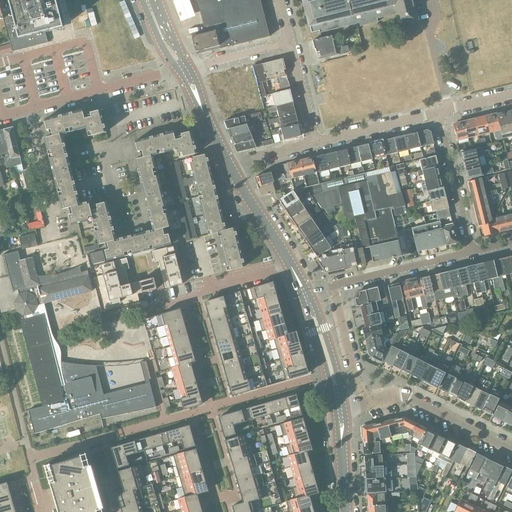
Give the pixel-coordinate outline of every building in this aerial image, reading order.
[(57,0),(0,0),(0,7),(2,16),(9,39),(9,41),(12,52),(47,43),(45,32),(48,31),(48,30),(62,26),(62,25),(64,24),(57,0)] [(195,16),(188,0),(175,0),(173,1),(180,21),(195,16)] [(197,0),(206,31),(193,34),(198,53),(210,50),(210,48),(218,46),(219,49),(269,36),(259,0),(229,0),(223,2),(222,0),(197,0)] [(301,0),(308,29),(309,28),(310,32),(318,30),(319,33),(344,27),(345,33),(352,31),(350,25),(356,24),(359,23),(360,26),(377,22),(377,19),(397,14),(400,26),(417,21),(413,3),(411,0),(301,0)] [(317,52),(318,60),(338,55),(348,52),(347,46),(337,49),(336,47),(341,45),(338,34),(334,35),(320,38),(312,40),(314,49),(315,49),(316,52),(317,52)] [(278,84),(280,83),(279,78),(286,76),(282,59),(275,61),(272,62),(278,84)] [(276,91),(279,90),(278,84),(272,62),(269,62),(270,63),(262,64),(266,81),(274,79),(275,84),(274,84),(276,91)] [(254,64),(252,65),(256,80),(260,97),(265,96),(262,82),(266,81),(262,64),(255,66),(254,64)] [(256,80),(252,65),(241,68),(245,83),(256,80)] [(278,84),(279,90),(289,87),(288,82),(280,83),(278,84)] [(260,97),(261,99),(261,102),(273,99),(275,106),(292,102),(293,102),(290,89),(265,96),(260,97)] [(293,107),(292,102),(275,106),(275,107),(268,108),(269,113),(277,111),(278,117),(279,117),(295,113),(294,112),(295,111),(294,108),(293,107)] [(84,119),(84,118),(82,110),(65,114),(69,132),(86,128),(84,119)] [(86,118),(84,118),(84,119),(86,128),(88,136),(89,136),(90,136),(105,132),(106,132),(100,110),(90,113),(91,117),(86,119),(86,118)] [(511,110),(508,112),(496,115),(500,130),(500,134),(511,130),(511,110)] [(262,112),(251,115),(223,121),(227,129),(246,124),(255,122),(265,120),(262,112)] [(296,118),(295,113),(279,117),(278,117),(267,120),(268,125),(280,122),(281,128),(297,124),(297,123),(298,122),(297,119),(296,118)] [(52,134),(52,136),(62,134),(69,132),(65,114),(44,120),(46,130),(51,129),(52,134)] [(486,116),(485,117),(489,132),(500,130),(496,115),(496,114),(491,115),(490,115),(489,114),(486,115),(486,116)] [(474,119),(478,135),(489,132),(485,117),(484,117),(483,116),(479,117),(479,118),(474,119)] [(464,122),(467,138),(478,135),(474,119),(470,120),(469,119),(465,120),(464,122)] [(453,125),(456,140),(467,138),(464,122),(463,122),(462,121),(458,122),(458,123),(453,125)] [(227,129),(230,137),(257,131),(255,122),(246,124),(227,129)] [(299,129),(297,124),(281,128),(271,131),(272,136),(282,133),(284,140),(300,136),(300,134),(301,133),(300,130),(299,129)] [(2,130),(11,166),(12,166),(13,167),(22,164),(12,128),(2,130)] [(230,137),(233,145),(253,140),(251,136),(269,132),(267,128),(263,129),(257,131),(230,137)] [(0,158),(4,158),(6,168),(11,166),(2,130),(0,131),(0,158)] [(162,153),(177,149),(175,140),(173,131),(156,136),(160,154),(162,153)] [(177,149),(178,155),(179,158),(197,153),(191,131),(181,134),(182,139),(177,140),(177,139),(175,140),(177,149)] [(420,147),(433,144),(430,132),(427,131),(423,132),(422,131),(418,132),(417,133),(420,147)] [(406,136),(405,136),(408,150),(420,147),(417,133),(411,134),(410,134),(407,134),(406,136)] [(44,138),(48,155),(66,150),(64,143),(62,134),(52,136),(44,138)] [(143,156),(143,157),(152,155),(153,155),(160,154),(156,136),(135,141),(137,152),(141,151),(142,150),(143,155),(143,156)] [(397,153),(408,150),(405,136),(400,137),(398,136),(395,137),(394,138),(394,139),(397,153)] [(383,141),(382,142),(385,155),(397,153),(394,139),(388,140),(387,139),(384,140),(383,141)] [(254,144),(253,140),(233,145),(236,153),(273,144),(271,140),(254,144)] [(372,144),(370,144),(374,158),(385,155),(382,142),(377,143),(376,142),(372,143),(372,144)] [(361,162),(372,159),(368,145),(363,146),(362,145),(359,146),(358,147),(357,148),(361,162)] [(481,146),(476,148),(461,152),(461,153),(460,154),(461,158),(462,158),(463,161),(484,156),(489,155),(488,151),(483,152),(481,146)] [(350,165),(361,162),(357,148),(352,149),(351,148),(348,149),(348,150),(347,150),(350,165)] [(48,155),(58,193),(76,188),(66,150),(48,155)] [(336,153),(339,167),(350,165),(347,150),(342,151),(341,151),(338,151),(337,153),(336,153)] [(329,170),(339,167),(336,153),(335,153),(334,152),(331,153),(330,154),(325,155),(329,170)] [(216,192),(213,181),(212,176),(210,169),(206,154),(192,157),(192,158),(188,159),(198,196),(216,192)] [(135,159),(139,176),(157,171),(153,155),(152,155),(143,157),(135,159)] [(319,157),(314,158),(318,173),(329,170),(325,155),(324,156),(323,155),(320,156),(319,157)] [(422,171),(437,167),(437,166),(438,166),(437,160),(436,160),(435,156),(419,160),(422,171)] [(484,156),(463,161),(464,164),(462,165),(463,169),(465,169),(465,170),(486,165),(484,156)] [(312,158),(311,158),(287,164),(290,177),(291,181),(293,190),(312,186),(318,184),(312,159),(312,158)] [(257,187),(281,179),(290,177),(287,164),(281,165),(283,174),(272,177),(270,172),(254,177),(257,187)] [(467,176),(467,179),(493,173),(492,168),(490,169),(489,164),(486,165),(465,170),(465,171),(464,172),(465,176),(467,176)] [(356,225),(362,248),(362,249),(369,247),(372,262),(401,256),(402,256),(398,240),(396,233),(391,210),(397,208),(405,206),(393,166),(388,167),(382,169),(353,176),(348,177),(340,179),(320,184),(322,193),(314,195),(313,195),(322,209),(341,204),(346,221),(347,221),(348,226),(356,225)] [(423,175),(424,181),(440,177),(440,176),(440,175),(440,172),(438,171),(437,167),(422,171),(417,172),(418,177),(423,175)] [(34,187),(30,171),(23,173),(27,189),(34,187)] [(139,176),(149,214),(166,209),(157,171),(139,176)] [(290,177),(281,179),(257,187),(260,196),(274,192),(276,191),(275,186),(282,184),(291,181),(290,177)] [(441,182),(440,177),(424,181),(427,191),(442,187),(443,186),(442,182),(441,182)] [(469,191),(483,187),(482,183),(488,182),(487,177),(467,182),(469,191)] [(318,184),(312,186),(314,195),(322,193),(320,184),(318,185),(318,184)] [(443,192),(442,187),(427,191),(429,202),(445,198),(445,196),(445,193),(443,192)] [(469,191),(471,200),(492,195),(491,195),(497,194),(496,190),(491,191),(490,191),(484,192),(483,187),(469,191)] [(62,209),(70,207),(80,204),(76,188),(58,193),(62,209)] [(278,200),(279,200),(281,203),(280,203),(281,204),(280,205),(282,209),(284,209),(298,200),(292,191),(287,195),(278,200)] [(212,234),(217,233),(217,232),(226,230),(222,216),(220,208),(216,192),(198,196),(208,235),(212,234)] [(404,197),(406,202),(407,206),(414,204),(412,195),(411,195),(404,197)] [(471,200),(473,209),(487,206),(486,201),(493,200),(492,195),(471,200)] [(446,202),(445,198),(429,202),(425,203),(426,207),(430,206),(432,213),(436,212),(436,211),(447,208),(448,207),(447,201),(446,202)] [(298,200),(284,209),(287,213),(286,214),(288,218),(290,218),(304,209),(298,200)] [(88,202),(80,204),(70,207),(71,209),(73,214),(72,214),(68,215),(71,225),(78,223),(92,220),(90,211),(91,211),(88,202)] [(94,228),(112,223),(106,202),(96,204),(97,209),(91,211),(90,211),(92,220),(94,228)] [(473,209),(476,218),(490,215),(487,206),(473,209)] [(449,217),(447,208),(436,211),(436,212),(436,214),(438,219),(439,219),(443,218),(449,217)] [(149,214),(153,230),(164,227),(164,228),(171,226),(166,209),(149,214)] [(304,209),(290,218),(291,219),(290,220),(292,224),(294,224),(296,228),(311,218),(304,209)] [(398,209),(391,210),(393,217),(400,215),(398,209)] [(42,210),(36,211),(38,221),(28,222),(29,229),(44,227),(42,210)] [(330,222),(324,213),(324,212),(319,215),(325,224),(330,222)] [(490,215),(476,218),(478,228),(481,227),(492,224),(491,221),(490,215)] [(496,220),(499,233),(508,230),(504,215),(495,218),(496,220)] [(312,220),(298,229),(300,234),(299,235),(302,238),(303,238),(304,239),(318,229),(312,220)] [(499,233),(496,220),(491,221),(492,224),(481,227),(484,236),(499,233)] [(439,221),(411,228),(414,240),(417,253),(445,246),(441,228),(440,225),(439,221)] [(116,239),(112,223),(94,228),(98,245),(105,243),(116,240),(116,239)] [(453,225),(441,228),(445,246),(457,243),(453,225)] [(318,229),(304,239),(304,240),(303,241),(306,244),(307,244),(310,248),(324,238),(337,230),(334,226),(321,234),(318,229)] [(106,250),(104,250),(107,261),(133,254),(141,252),(171,244),(168,234),(166,234),(164,228),(164,227),(153,230),(140,233),(125,237),(116,239),(116,240),(105,243),(106,250)] [(217,232),(217,233),(227,271),(244,266),(235,228),(226,230),(217,232)] [(339,238),(348,236),(346,228),(343,228),(337,230),(338,235),(339,238)] [(398,240),(402,256),(411,254),(407,231),(396,233),(398,240)] [(34,233),(19,237),(22,250),(37,246),(34,233)] [(355,266),(356,266),(365,264),(362,249),(362,248),(357,249),(355,239),(354,239),(354,237),(352,238),(352,240),(350,240),(355,266)] [(324,238),(310,248),(309,250),(312,253),(313,253),(314,254),(317,257),(330,248),(324,238)] [(344,245),(340,246),(345,268),(355,266),(350,240),(343,242),(344,245)] [(154,259),(154,261),(154,262),(156,262),(158,261),(159,263),(176,259),(173,246),(152,251),(154,259)] [(335,250),(330,251),(334,271),(345,268),(340,246),(335,247),(335,250)] [(14,292),(13,291),(17,290),(18,294),(14,302),(16,311),(24,316),(25,320),(20,321),(42,406),(28,410),(34,433),(33,434),(100,414),(101,418),(100,418),(101,419),(156,407),(155,407),(149,383),(144,361),(135,363),(127,364),(117,365),(108,366),(103,366),(98,366),(91,365),(79,365),(68,363),(61,362),(61,357),(61,355),(61,354),(61,353),(60,352),(60,351),(60,350),(59,347),(59,346),(56,342),(55,340),(53,336),(52,333),(51,331),(44,303),(92,291),(87,271),(81,273),(79,267),(80,267),(79,266),(75,269),(70,270),(65,272),(61,273),(57,274),(53,275),(47,276),(42,276),(37,276),(32,257),(20,260),(18,251),(4,255),(4,254),(3,254),(13,292),(14,292)] [(327,272),(334,271),(330,251),(329,251),(318,258),(316,260),(323,271),(327,272)] [(501,257),(506,275),(510,274),(511,283),(511,263),(510,256),(507,257),(505,256),(501,257)] [(506,275),(501,257),(497,258),(496,260),(492,261),(499,288),(500,292),(505,291),(501,276),(506,275)] [(103,276),(125,270),(127,269),(129,269),(128,266),(128,264),(126,258),(100,265),(103,276)] [(159,263),(159,265),(160,268),(162,275),(179,271),(176,259),(159,263)] [(499,288),(492,261),(489,262),(487,260),(483,261),(487,280),(492,279),(493,285),(495,289),(499,288)] [(487,280),(483,261),(479,262),(478,264),(474,265),(481,293),(486,291),(483,281),(487,280)] [(481,293),(474,265),(471,266),(469,265),(465,266),(469,284),(474,283),(476,294),(481,293)] [(469,284),(465,266),(461,267),(460,269),(456,270),(463,296),(468,295),(465,285),(469,284)] [(463,296),(456,270),(452,271),(451,269),(446,270),(451,288),(456,287),(458,298),(463,296)] [(125,271),(125,270),(103,276),(105,285),(128,279),(126,274),(125,271)] [(451,288),(446,270),(443,271),(442,273),(438,274),(443,297),(448,295),(447,289),(451,288)] [(179,271),(162,275),(162,277),(163,280),(165,288),(183,284),(182,283),(179,271)] [(443,297),(438,274),(434,275),(432,274),(428,275),(433,293),(437,292),(439,298),(443,297)] [(423,278),(419,279),(425,301),(430,300),(429,294),(433,293),(428,275),(423,276),(423,278)] [(153,278),(139,281),(136,282),(134,282),(137,294),(156,289),(153,278)] [(415,278),(410,279),(415,297),(419,296),(422,309),(427,308),(425,301),(419,279),(416,279),(415,278)] [(116,287),(129,284),(128,281),(128,279),(105,285),(110,305),(120,302),(119,298),(116,287)] [(415,297),(410,279),(405,280),(405,282),(401,283),(408,312),(413,310),(410,298),(415,297)] [(137,294),(134,282),(132,283),(129,284),(116,287),(119,298),(137,294)] [(252,300),(257,299),(256,299),(276,293),(275,291),(272,282),(269,283),(249,288),(252,300)] [(392,285),(387,286),(395,318),(398,317),(400,317),(396,301),(403,299),(399,284),(399,283),(398,283),(396,282),(393,283),(392,285)] [(383,287),(383,286),(377,287),(367,290),(367,289),(365,290),(359,291),(355,299),(356,307),(360,306),(386,300),(383,287)] [(279,303),(276,293),(256,299),(257,299),(259,309),(279,303)] [(226,307),(230,306),(227,295),(207,301),(204,302),(207,311),(207,313),(226,307)] [(141,308),(148,306),(147,300),(139,302),(141,308)] [(386,300),(360,306),(361,311),(360,311),(361,316),(362,315),(363,317),(378,313),(377,306),(387,303),(386,300)] [(282,314),(279,303),(259,309),(262,318),(262,319),(282,314)] [(486,313),(492,311),(490,303),(484,304),(486,313)] [(484,304),(478,306),(480,315),(486,313),(484,304)] [(229,318),(226,307),(207,313),(210,323),(229,318)] [(176,309),(161,314),(164,325),(183,320),(183,318),(182,318),(180,309),(176,310),(176,309)] [(391,309),(389,310),(385,311),(387,322),(393,321),(391,309)] [(103,323),(115,320),(112,311),(101,314),(103,323)] [(468,317),(466,311),(457,313),(459,320),(468,317)] [(378,313),(363,317),(363,318),(362,318),(363,323),(364,322),(365,328),(378,325),(381,324),(378,313)] [(261,331),(266,330),(265,330),(285,324),(282,314),(262,319),(262,318),(258,320),(261,331)] [(448,316),(450,322),(456,321),(454,314),(448,316)] [(398,317),(401,326),(407,322),(406,316),(400,317),(398,317)] [(213,333),(232,328),(229,318),(210,323),(213,333)] [(441,324),(440,318),(439,318),(432,320),(433,322),(431,323),(430,323),(431,327),(441,324)] [(186,330),(183,320),(164,325),(167,336),(186,330)] [(399,327),(401,330),(409,328),(407,322),(401,326),(399,327)] [(269,340),(273,339),(288,335),(287,334),(285,324),(265,330),(266,330),(269,340)] [(378,325),(365,328),(363,328),(363,329),(362,330),(363,334),(364,335),(365,340),(381,336),(387,333),(386,329),(380,330),(378,325)] [(447,325),(430,329),(442,335),(447,325)] [(216,344),(235,338),(232,328),(213,333),(216,344)] [(423,329),(421,329),(418,334),(427,338),(430,332),(423,329)] [(189,340),(186,330),(167,336),(170,346),(189,340)] [(388,352),(383,361),(386,363),(386,364),(391,366),(391,365),(392,365),(399,350),(395,348),(400,337),(402,338),(406,330),(398,332),(397,334),(396,335),(391,346),(390,347),(388,352)] [(298,341),(296,331),(293,332),(287,334),(288,335),(273,339),(276,349),(299,342),(299,341),(298,341)] [(395,333),(386,344),(391,346),(396,335),(397,334),(395,333)] [(381,336),(365,340),(365,341),(365,345),(367,345),(368,349),(383,346),(381,336)] [(402,345),(399,350),(392,365),(393,366),(393,367),(396,368),(397,368),(400,369),(413,345),(415,339),(412,337),(409,343),(408,342),(406,347),(402,345)] [(219,354),(238,349),(235,338),(216,344),(219,354)] [(192,351),(189,340),(170,346),(173,356),(192,351)] [(302,353),(299,342),(276,349),(279,359),(302,353)] [(409,374),(417,359),(418,357),(413,355),(417,347),(413,345),(400,369),(403,371),(404,373),(406,374),(408,373),(409,374)] [(383,346),(368,349),(368,350),(367,351),(368,355),(382,362),(383,361),(388,352),(384,350),(383,346)] [(460,346),(458,351),(467,356),(469,351),(460,346)] [(222,365),(241,359),(238,349),(219,354),(222,365)] [(423,362),(419,360),(417,359),(409,374),(411,375),(412,375),(413,377),(415,378),(417,377),(420,379),(433,353),(434,351),(429,349),(423,362)] [(192,352),(192,351),(173,356),(176,366),(176,367),(190,363),(192,363),(192,362),(195,361),(192,352)] [(305,363),(302,353),(279,359),(282,370),(305,363)] [(437,355),(433,353),(420,379),(423,380),(423,382),(426,383),(427,383),(428,383),(438,363),(434,361),(437,355)] [(443,365),(438,363),(428,383),(429,384),(430,386),(432,387),(434,386),(437,388),(451,358),(447,356),(443,365)] [(225,375),(244,370),(241,359),(222,365),(225,375)] [(171,367),(174,379),(193,373),(190,363),(176,367),(176,366),(171,367)] [(305,374),(308,373),(305,364),(306,364),(305,363),(282,370),(285,380),(305,375),(305,374)] [(450,375),(447,374),(439,389),(440,389),(441,391),(443,392),(445,391),(448,393),(458,373),(460,368),(456,366),(454,371),(452,370),(450,375)] [(511,372),(504,368),(501,374),(509,378),(511,372)] [(228,385),(247,380),(244,370),(225,375),(228,385)] [(456,397),(466,377),(469,371),(467,371),(464,376),(458,373),(448,393),(449,395),(451,396),(453,396),(456,397)] [(196,383),(193,373),(174,379),(177,389),(196,383)] [(465,402),(472,387),(468,385),(471,379),(466,377),(456,397),(459,399),(460,401),(462,402),(464,401),(465,402)] [(472,387),(465,402),(466,402),(466,404),(469,405),(471,404),(474,406),(486,381),(481,379),(476,389),(472,387)] [(235,395),(250,391),(247,380),(228,385),(228,386),(229,386),(231,396),(235,395)] [(483,411),(491,396),(485,393),(490,383),(486,381),(474,406),(477,407),(477,409),(479,410),(481,410),(483,411)] [(196,383),(177,389),(180,399),(199,394),(196,383)] [(491,414),(498,400),(495,398),(497,392),(493,390),(491,396),(483,411),(485,412),(486,413),(488,414),(490,414),(491,414)] [(200,395),(199,394),(180,399),(183,410),(199,405),(202,404),(199,395),(200,395)] [(288,409),(290,418),(302,415),(297,397),(296,397),(296,394),(286,397),(285,397),(288,409)] [(269,414),(288,409),(285,397),(266,403),(269,414)] [(502,420),(509,407),(499,402),(492,415),(493,416),(494,417),(496,418),(498,418),(502,420)] [(247,408),(251,420),(269,414),(266,403),(247,408)] [(511,425),(511,408),(509,407),(502,420),(507,423),(507,424),(510,425),(511,425)] [(232,425),(233,425),(251,420),(247,408),(229,414),(232,425)] [(219,420),(224,438),(235,434),(233,425),(232,425),(229,414),(227,414),(228,414),(218,417),(219,419),(219,420)] [(283,436),(287,435),(287,434),(306,429),(303,417),(279,424),(283,436)] [(398,418),(402,435),(409,433),(409,436),(412,437),(414,431),(411,429),(409,420),(404,417),(398,418)] [(387,421),(391,437),(402,435),(398,418),(387,421)] [(414,431),(412,437),(420,441),(426,430),(425,430),(426,428),(409,420),(411,429),(414,431)] [(377,423),(381,440),(391,437),(387,421),(377,423)] [(363,443),(379,442),(381,440),(377,423),(362,427),(363,443)] [(179,428),(178,428),(181,440),(183,449),(195,446),(190,428),(189,428),(189,425),(179,428)] [(162,445),(181,440),(178,428),(159,434),(162,445)] [(287,434),(287,435),(289,444),(290,445),(309,439),(306,429),(287,434)] [(420,441),(417,448),(414,453),(415,462),(418,462),(418,456),(422,447),(428,450),(436,435),(435,434),(434,432),(431,431),(430,432),(426,430),(420,441)] [(140,439),(144,451),(162,445),(159,434),(140,439)] [(247,446),(247,445),(244,434),(224,440),(228,451),(247,446)] [(438,454),(446,440),(445,440),(445,438),(442,436),(440,437),(436,435),(428,450),(424,458),(428,459),(432,451),(438,454)] [(125,456),(126,456),(144,451),(140,439),(122,444),(125,456)] [(290,445),(289,444),(285,445),(288,455),(289,456),(306,451),(307,451),(308,451),(308,450),(312,450),(309,440),(309,439),(290,445)] [(446,440),(438,454),(437,457),(441,459),(442,456),(448,459),(456,445),(455,444),(455,443),(452,441),(450,442),(446,440)] [(363,454),(365,454),(379,453),(379,442),(363,443),(363,454)] [(121,445),(111,448),(112,450),(112,451),(117,469),(128,465),(126,456),(125,456),(122,444),(120,445),(121,445)] [(251,444),(247,445),(247,446),(228,451),(231,461),(250,456),(254,455),(251,444)] [(459,465),(466,450),(465,449),(465,447),(462,446),(460,447),(456,445),(448,459),(441,474),(444,476),(452,461),(459,465)] [(172,455),(176,466),(199,459),(196,448),(172,455)] [(466,450),(459,465),(454,474),(459,476),(464,466),(468,468),(475,453),(467,448),(466,450)] [(309,461),(307,451),(306,451),(289,456),(288,455),(287,456),(290,467),(309,461)] [(410,454),(407,454),(407,465),(414,464),(414,462),(415,462),(414,453),(410,454)] [(477,455),(476,454),(467,475),(471,477),(466,487),(470,489),(471,488),(485,459),(482,457),(482,456),(479,454),(477,455)] [(366,467),(382,466),(390,465),(390,461),(382,462),(381,455),(365,456),(365,457),(363,457),(364,462),(365,462),(366,467)] [(96,511),(96,510),(99,510),(100,510),(100,509),(87,465),(86,466),(84,467),(81,458),(82,458),(82,456),(48,466),(49,467),(50,467),(54,482),(52,482),(50,482),(50,483),(52,489),(55,499),(58,509),(58,511),(96,511)] [(253,466),(250,456),(231,461),(234,472),(253,466)] [(202,470),(199,459),(176,466),(179,477),(202,470)] [(488,460),(485,459),(471,488),(475,490),(482,476),(487,478),(495,462),(489,459),(488,460)] [(309,461),(290,467),(293,477),(312,472),(309,461)] [(488,498),(502,467),(499,466),(500,465),(495,462),(487,478),(491,480),(483,496),(488,498)] [(141,464),(118,471),(121,482),(140,477),(144,476),(141,464)] [(407,465),(406,465),(407,477),(415,477),(414,464),(407,465)] [(256,477),(253,466),(234,472),(237,482),(256,477)] [(366,478),(383,477),(387,477),(386,470),(382,470),(382,466),(366,467),(366,471),(364,472),(365,476),(366,477),(366,478)] [(503,466),(502,467),(488,498),(492,500),(500,483),(504,485),(511,471),(503,466)] [(179,477),(182,487),(205,480),(202,470),(179,477)] [(293,477),(296,487),(296,488),(315,482),(312,472),(293,477)] [(511,474),(503,492),(511,496),(511,474)] [(140,477),(121,482),(124,492),(124,493),(136,489),(136,490),(143,487),(140,477)] [(259,487),(256,477),(237,482),(240,493),(259,487)] [(384,479),(366,480),(366,481),(365,482),(365,486),(367,487),(367,492),(384,491),(384,479)] [(182,487),(184,497),(185,497),(197,494),(205,492),(208,491),(205,482),(205,481),(205,480),(182,487)] [(296,488),(296,487),(292,488),(295,498),(295,499),(309,495),(309,496),(315,494),(315,493),(318,493),(315,483),(316,483),(315,482),(296,488)] [(262,498),(259,487),(240,493),(242,502),(243,503),(251,501),(262,498)] [(124,493),(124,492),(120,493),(117,494),(119,503),(119,504),(120,505),(139,499),(136,490),(136,489),(124,493)] [(177,499),(180,509),(181,510),(200,504),(197,494),(185,497),(184,497),(177,499)] [(368,505),(368,506),(385,505),(385,494),(367,495),(367,500),(366,501),(366,504),(368,505)] [(288,511),(290,511),(293,511),(312,506),(309,496),(309,495),(295,499),(295,498),(285,501),(288,511)] [(505,500),(501,497),(498,503),(508,508),(510,504),(505,501),(505,500)] [(420,504),(421,511),(425,511),(430,501),(423,498),(420,504)] [(139,499),(120,505),(121,511),(134,511),(142,510),(139,499)] [(465,511),(470,504),(460,499),(453,511),(465,511)] [(250,511),(254,511),(251,501),(243,503),(242,502),(235,505),(232,506),(233,511),(250,511)]
